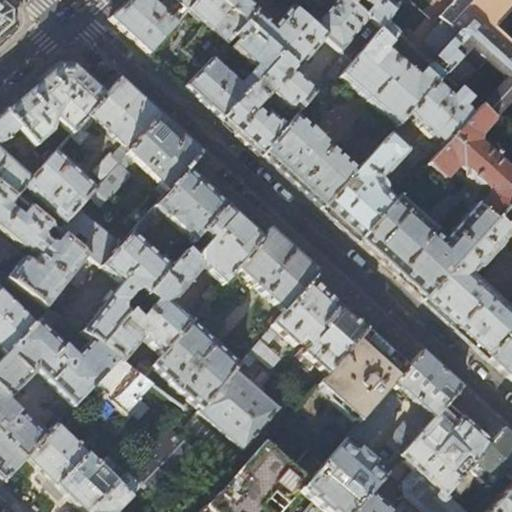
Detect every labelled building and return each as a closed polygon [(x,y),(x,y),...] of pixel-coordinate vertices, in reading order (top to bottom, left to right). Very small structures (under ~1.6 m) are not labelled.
[(196,0),(130,0),(108,20),(133,42),(147,55),(173,26),(160,15),(163,11),(160,9),(167,0),(173,0),(186,11),(196,0)] [(214,0),(196,0),(186,11),(204,26),(183,51),(203,68),(218,52),(234,35),(242,25),(214,0)] [(214,0),(242,25),(280,58),(221,121),(232,132),(261,157),(261,156),(283,129),(266,114),(261,119),(254,113),(270,96),(293,117),(305,102),(310,95),(288,74),(293,70),(322,38),(311,29),(288,9),(271,28),(238,0),(214,0)] [(343,0),(334,0),(311,29),(322,38),(338,53),(354,33),(366,44),(378,30),(343,0)] [(343,0),(378,30),(383,24),(382,23),(392,11),(379,0),(343,0)] [(511,46),(492,28),(511,5),(511,0),(451,0),(431,22),(405,0),(399,0),(392,11),(382,23),(383,24),(397,37),(428,65),(441,76),(457,91),(468,101),(478,110),(492,123),(511,140),(511,46)] [(0,36),(10,28),(11,13),(0,3),(0,36)] [(186,11),(173,26),(147,55),(158,64),(184,88),(203,68),(183,51),(204,26),(186,11)] [(383,24),(378,30),(366,44),(350,64),(338,79),(395,127),(406,116),(433,86),(441,76),(428,65),(415,79),(404,69),(401,72),(395,66),(397,64),(384,53),(397,37),(383,24)] [(242,25),(234,35),(238,39),(230,49),(254,69),(239,85),(218,67),(226,58),(218,52),(203,68),(184,88),(203,105),(221,121),(280,58),(242,25)] [(324,96),(338,79),(350,64),(342,56),(315,88),(316,88),(324,96)] [(34,86),(3,113),(34,149),(50,133),(53,121),(70,135),(104,97),(92,86),(72,67),(56,67),(34,86)] [(114,85),(104,97),(70,135),(69,136),(79,144),(86,136),(82,133),(93,121),(122,146),(111,159),(108,157),(93,173),(103,181),(159,118),(137,98),(118,81),(114,85)] [(448,101),(433,86),(406,116),(442,149),(471,118),(461,109),(468,101),(457,91),(448,101)] [(324,96),(316,88),(310,95),(305,102),(314,111),(326,96),(324,96)] [(478,110),(471,118),(442,149),(421,173),(431,182),(436,177),(441,181),(453,169),(459,169),(462,173),(463,178),(476,190),(481,189),(486,194),(486,200),(477,210),(475,208),(441,244),(433,235),(434,232),(397,199),(392,204),(356,244),(388,272),(421,302),(499,216),(503,211),(511,201),(511,172),(509,172),(498,163),(498,158),(497,158),(498,156),(495,154),(494,155),(493,154),(488,154),(478,144),(478,138),(492,123),(478,110)] [(34,149),(3,113),(0,115),(0,188),(13,199),(22,190),(30,180),(1,157),(11,150),(19,158),(24,158),(34,149)] [(180,136),(159,118),(103,181),(95,190),(88,198),(95,205),(101,198),(103,200),(127,172),(123,169),(131,160),(167,192),(186,171),(200,155),(180,136)] [(283,129),(261,156),(262,157),(292,184),(321,210),(354,174),(292,119),(283,129)] [(387,137),(354,174),(321,210),(320,211),(338,227),(356,244),(392,204),(374,187),(405,154),(387,137)] [(54,154),(30,180),(22,190),(63,225),(75,212),(88,198),(95,190),(54,154)] [(206,188),(186,171),(167,192),(136,228),(141,233),(148,225),(152,228),(162,217),(186,237),(179,244),(176,242),(160,262),(130,235),(120,247),(100,269),(121,285),(81,335),(90,341),(99,349),(128,317),(123,312),(125,305),(131,299),(130,296),(140,292),(146,297),(147,295),(186,251),(202,234),(226,207),(206,188)] [(13,199),(0,188),(0,232),(23,251),(24,249),(34,257),(28,264),(22,259),(6,279),(8,280),(13,284),(43,307),(45,309),(85,257),(79,251),(67,243),(60,236),(54,244),(49,246),(45,242),(45,237),(51,229),(13,199)] [(511,201),(503,211),(510,218),(506,222),(499,216),(421,302),(469,346),(487,361),(511,332),(511,201)] [(237,217),(226,207),(202,234),(209,240),(194,259),(186,251),(147,295),(155,302),(139,320),(131,313),(128,317),(99,349),(116,361),(121,365),(142,341),(160,358),(188,324),(190,322),(172,307),(203,270),(221,286),(234,271),(261,238),(237,217)] [(120,247),(75,212),(63,225),(56,233),(60,236),(67,243),(75,233),(82,238),(78,244),(82,246),(79,251),(85,257),(100,269),(120,247)] [(268,230),(261,238),(234,271),(282,314),(310,282),(317,274),(293,252),(268,230)] [(2,297),(13,284),(8,280),(0,287),(0,350),(6,357),(49,312),(45,309),(43,307),(28,322),(2,297)] [(349,318),(310,282),(282,314),(241,362),(248,367),(256,359),(266,367),(275,356),(266,348),(279,332),(294,346),(297,341),(302,342),(306,345),(306,348),(302,348),(299,351),(304,355),(300,360),(311,368),(314,364),(325,374),(363,331),(349,318)] [(116,361),(99,349),(90,341),(74,358),(48,332),(57,324),(65,331),(69,326),(55,315),(54,315),(49,312),(6,357),(0,362),(0,474),(5,480),(25,458),(46,436),(22,413),(18,414),(6,403),(6,398),(12,397),(36,371),(73,408),(98,381),(116,361)] [(236,367),(188,324),(160,358),(157,362),(151,369),(169,384),(168,386),(180,396),(181,394),(199,411),(233,371),(236,367)] [(406,369),(363,331),(325,374),(281,423),(307,447),(325,463),(406,369)] [(511,377),(511,332),(487,361),(488,361),(495,368),(509,381),(511,377)] [(420,353),(406,369),(325,463),(299,492),(312,503),(304,511),(351,511),(368,493),(399,457),(445,405),(459,389),(445,376),(420,353)] [(151,369),(157,362),(151,357),(146,359),(132,373),(141,380),(151,369)] [(132,373),(121,365),(116,361),(98,381),(128,410),(149,386),(141,380),(132,373)] [(278,411),(233,371),(199,411),(191,420),(184,429),(230,465),(278,411)] [(457,416),(445,405),(399,457),(413,469),(401,482),(402,496),(420,511),(464,511),(446,495),(459,480),(490,445),(457,416)] [(180,413),(169,428),(178,436),(184,429),(191,420),(180,413)] [(56,425),(46,436),(25,458),(61,493),(80,511),(89,511),(116,484),(56,425)] [(178,436),(169,428),(116,484),(89,511),(116,511),(143,483),(149,489),(145,494),(153,502),(200,454),(178,436)] [(511,436),(504,429),(490,445),(459,480),(465,486),(477,472),(482,477),(481,478),(481,483),(486,487),(492,487),(504,474),(511,481),(511,436)] [(197,511),(281,511),(299,492),(325,463),(307,447),(288,470),(261,446),(231,480),(230,478),(197,511)] [(511,511),(511,483),(485,511),(511,511)] [(389,511),(368,493),(351,511),(389,511)]
